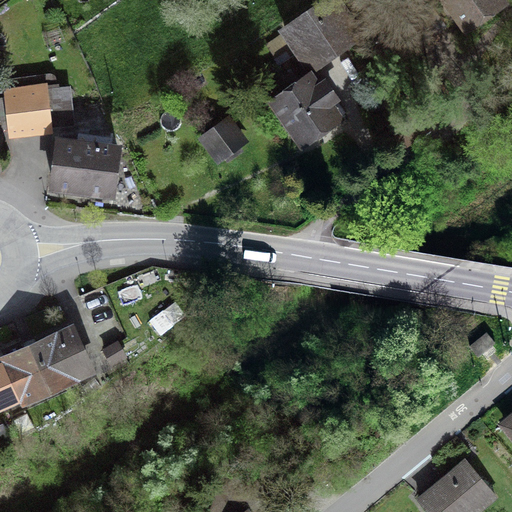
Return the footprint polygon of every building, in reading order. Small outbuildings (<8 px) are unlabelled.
[(314,61),(357,32),(335,0),(320,0),(287,22),(314,61)] [(429,0),(422,0),(392,21),(409,44),(443,20),(429,0)] [(445,0),(462,23),(493,0),(445,0)] [(304,140),(340,114),(311,72),(274,97),(304,140)] [(2,82),(7,130),(51,125),(46,78),(2,82)] [(224,118),(209,130),(224,149),(239,138),(224,118)] [(53,178),(110,185),(116,136),(59,129),(53,178)] [(72,319),(4,349),(7,355),(22,388),(24,394),(91,364),(72,319)] [(488,325),(470,339),(477,348),(495,335),(488,325)] [(118,332),(102,342),(111,356),(127,347),(118,332)] [(7,355),(0,358),(0,397),(22,388),(7,355)] [(438,511),(472,511),(495,495),(468,459),(424,493),(438,511)] [(221,511),(263,511),(235,471),(207,491),(221,511)]
